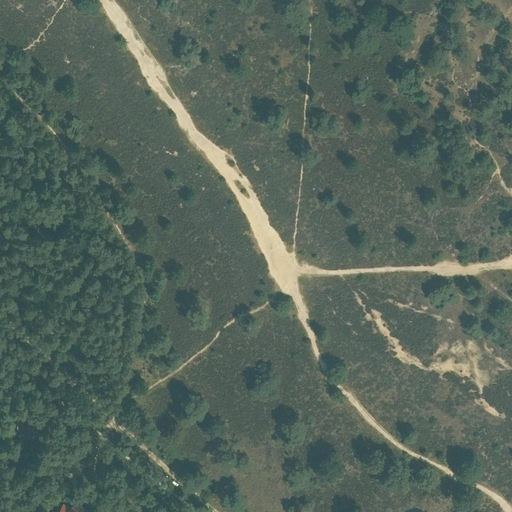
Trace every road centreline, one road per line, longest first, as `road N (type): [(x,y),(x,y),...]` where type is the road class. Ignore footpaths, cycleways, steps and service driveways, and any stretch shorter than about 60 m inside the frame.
road 1 (track): [(105,0),(256,219),(328,373),(381,430),(509,511)]
road 2 (track): [(292,284),(310,272),(511,264)]
road 3 (track): [(0,312),(109,418)]
road 4 (track): [(109,418),(211,511)]
